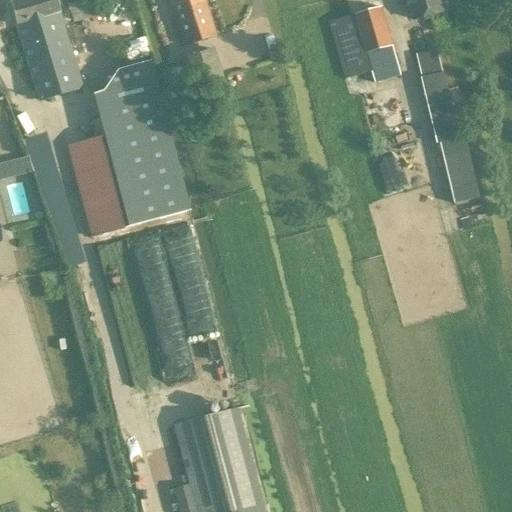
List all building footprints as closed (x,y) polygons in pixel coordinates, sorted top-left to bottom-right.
[(55,0),(18,0),(10,2),(33,101),(82,87),(55,0)] [(169,0),(183,44),(214,36),(202,0),(169,0)] [(442,0),(409,0),(415,21),(446,12),(442,0)] [(350,17),(335,21),(351,78),(372,72),(377,71),(378,77),(399,72),(393,47),(394,47),(383,8),(350,17)] [(189,87),(221,77),(212,51),(181,60),(184,68),(169,73),(175,92),(189,88),(189,87)] [(116,70),(103,91),(109,114),(156,101),(155,96),(149,77),(144,61),(116,70)] [(421,79),(437,144),(440,143),(460,138),(455,115),(465,112),(459,88),(448,91),(444,74),(443,75),(442,73),(422,78),(422,79),(421,79)] [(90,237),(136,225),(124,181),(108,118),(91,123),(96,140),(67,147),(90,237)] [(41,135),(20,143),(25,158),(27,165),(31,173),(32,177),(53,171),(48,158),(41,135)] [(460,138),(440,143),(455,204),(480,198),(465,137),(460,138)] [(259,511),(232,410),(172,426),(188,485),(194,511),(259,511)] [(194,511),(188,485),(171,489),(177,511),(194,511)]
